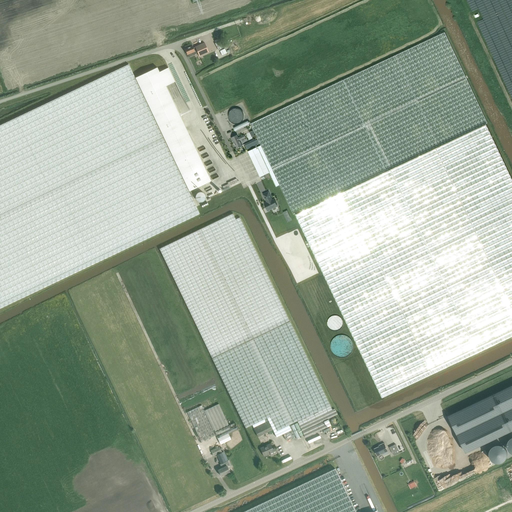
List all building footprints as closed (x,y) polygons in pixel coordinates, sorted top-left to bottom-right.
[(270,172),(269,172),(276,187),(280,185),(293,214),(487,123),(444,32),(250,124),(261,145),(258,147),(270,172)] [(224,39),(222,40),(215,44),(219,51),(227,46),(224,39)] [(204,43),(193,48),(192,46),(185,49),(187,55),(188,57),(193,55),(197,53),(199,56),(208,52),(204,43)] [(168,68),(159,72),(157,68),(135,78),(129,65),(0,125),(0,308),(200,214),(189,191),(211,181),(164,82),(173,77),(168,68)] [(234,130),(249,123),(247,119),(232,126),(234,130)] [(511,183),(485,127),(295,217),(382,397),(511,335),(511,183)] [(239,140),(245,137),(244,135),(238,138),(236,135),(232,138),(237,148),(242,146),(239,140)] [(245,144),(247,149),(259,144),(256,138),(245,144)] [(270,172),(258,147),(248,151),(260,177),(269,172),(270,172)] [(267,210),(277,206),(274,199),(272,200),(268,192),(263,194),(266,202),(264,203),(267,210)] [(159,249),(212,359),(245,428),(252,425),(254,428),(258,437),(272,430),(276,437),(292,429),(280,403),(250,341),(290,322),(239,217),(236,219),(233,214),(159,249)] [(337,415),(333,406),(294,322),(258,339),(299,426),(304,437),(303,437),(304,438),(327,428),(324,421),(328,419),(337,415)] [(493,395),(449,416),(466,453),(511,431),(511,432),(511,431),(511,430),(511,386),(494,395),(494,394),(493,394),(493,395)] [(235,423),(229,426),(219,404),(204,411),(202,405),(187,412),(201,443),(216,436),(218,439),(221,445),(231,440),(228,434),(238,429),(235,423)] [(286,441),(294,437),(292,431),(283,435),(286,441)] [(379,446),(379,447),(374,449),(377,456),(383,454),(383,456),(389,453),(384,443),(379,446)] [(274,448),(272,449),(270,444),(260,448),(264,456),(270,453),(271,456),(276,454),(274,448)] [(396,444),(389,447),(392,454),(393,453),(394,456),(400,453),(396,444)] [(216,455),(221,464),(220,465),(222,468),(218,470),(221,476),(230,472),(228,469),(231,467),(228,461),(226,462),(222,453),(219,447),(211,451),(214,457),(216,455)] [(355,511),(333,465),(231,511),(355,511)]
